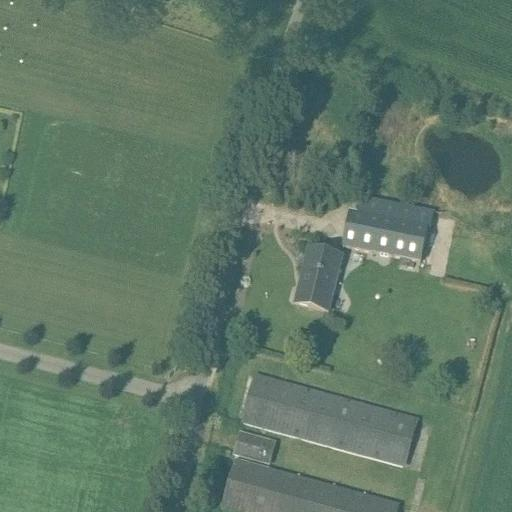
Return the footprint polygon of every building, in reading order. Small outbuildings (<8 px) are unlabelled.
[(432,232),(435,215),(362,200),(358,217),(350,216),(344,249),(421,265),(428,231),(432,232)] [(342,261),(328,257),(309,252),(296,306),(329,314),(342,261)] [(416,421),(276,383),(256,378),(244,425),(403,469),(416,421)] [(275,446),(240,437),(235,457),(270,466),(275,446)] [(396,511),(397,508),(236,463),(222,511),(225,511),(396,511)]
